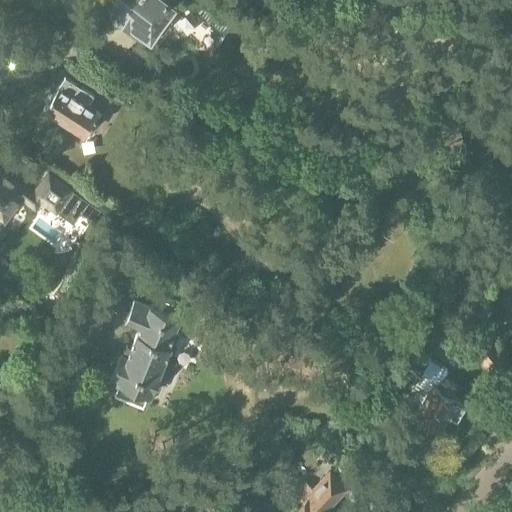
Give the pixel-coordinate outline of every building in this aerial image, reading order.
[(97,0),(120,18),(118,22),(124,26),(122,28),(144,46),(150,38),(152,39),(154,36),(157,35),(160,34),(163,32),(166,29),(168,27),(171,29),(172,28),(183,36),(188,28),(178,20),(183,14),(174,7),(166,1),(167,0),(97,0)] [(196,17),(179,43),(182,45),(186,40),(190,42),(193,44),(197,46),(201,47),(205,47),(209,46),(213,46),(217,44),(220,42),(223,39),(226,36),(231,29),(203,8),(196,17)] [(87,91),(73,82),(65,77),(59,86),(43,110),(84,138),(100,113),(81,100),(87,91)] [(0,215),(10,202),(14,205),(26,189),(2,171),(0,173),(0,215)] [(55,212),(71,191),(48,174),(32,195),(55,212)] [(111,319),(121,295),(95,284),(84,308),(111,319)] [(149,306),(134,300),(125,320),(141,326),(138,334),(137,333),(126,358),(120,355),(112,376),(118,379),(117,381),(149,395),(150,392),(151,393),(153,388),(156,389),(161,378),(158,377),(160,372),(159,372),(169,347),(167,346),(175,327),(163,322),(166,313),(149,306)] [(455,369),(465,351),(426,329),(414,351),(431,360),(433,357),(455,369)] [(490,346),(477,356),(492,376),(493,375),(509,362),(494,343),(490,346)] [(401,407),(414,414),(418,417),(415,423),(431,432),(434,426),(439,429),(448,413),(455,418),(464,403),(452,396),(457,386),(443,378),(445,373),(440,370),(442,367),(429,359),(401,407)] [(323,511),(321,510),(343,487),(330,474),(315,490),(307,483),(296,495),(304,502),(294,511),(323,511)]
